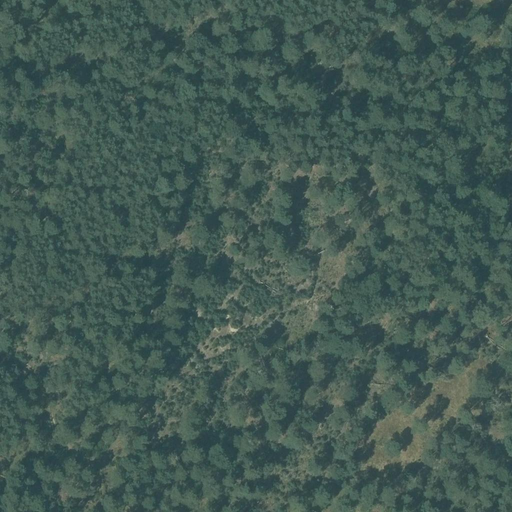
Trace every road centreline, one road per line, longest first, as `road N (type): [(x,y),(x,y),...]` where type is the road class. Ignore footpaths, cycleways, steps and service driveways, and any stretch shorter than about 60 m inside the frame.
road 1 (track): [(511,379),(419,405),(387,485),(365,511)]
road 2 (track): [(100,511),(88,465),(52,439),(29,359),(0,349)]
